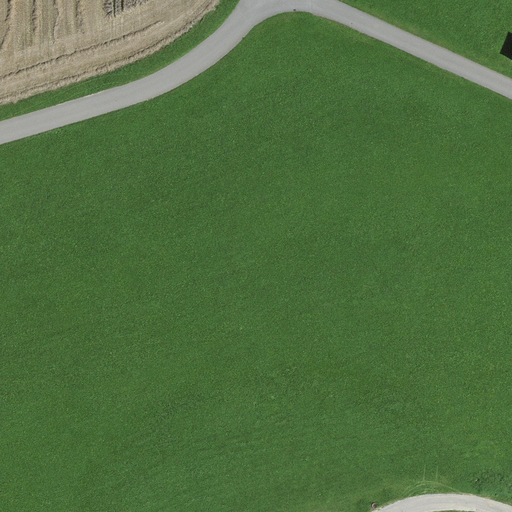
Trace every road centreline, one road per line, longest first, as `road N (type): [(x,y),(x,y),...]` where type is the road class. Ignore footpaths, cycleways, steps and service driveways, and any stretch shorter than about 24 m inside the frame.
road 1 (unclassified): [(0,129),(168,76),(208,54),(261,0)]
road 2 (track): [(322,0),(511,84)]
